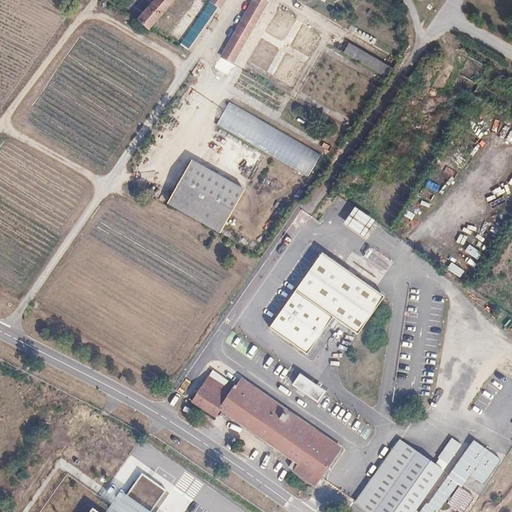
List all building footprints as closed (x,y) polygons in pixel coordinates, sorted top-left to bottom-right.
[(156,0),(141,21),(152,30),(175,0),(156,0)] [(229,0),(215,0),(214,2),(222,8),(223,9),(229,0)] [(267,4),(260,0),(254,0),(215,70),(225,76),(267,4)] [(222,8),(214,2),(183,44),(191,50),(222,8)] [(215,124),(307,177),(321,154),(228,100),(215,124)] [(244,188),(192,159),(168,203),(220,232),(244,188)] [(342,226),(367,239),(376,221),(350,208),(342,226)] [(384,297),(322,254),(269,328),(307,354),(333,318),(357,335),(384,297)] [(232,331),(225,342),(249,357),(256,347),(232,331)] [(312,361),(319,352),(313,347),(306,356),(312,361)] [(217,416),(221,410),(296,464),(291,470),(314,487),(342,448),(243,379),(237,387),(215,372),(194,401),(217,416)] [(325,392),(299,373),(290,385),(317,404),(325,392)] [(445,472),(399,438),(353,501),(368,511),(423,511),(418,508),(445,472)] [(357,492),(367,475),(362,472),(352,489),(357,492)] [(149,511),(163,491),(140,475),(123,500),(138,511),(149,511)]
